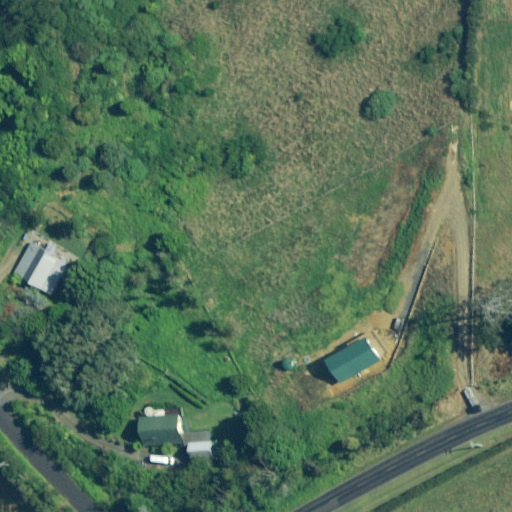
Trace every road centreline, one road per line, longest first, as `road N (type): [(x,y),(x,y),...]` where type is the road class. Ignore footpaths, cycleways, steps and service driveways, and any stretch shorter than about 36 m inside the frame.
road 1 (tertiary): [(316,511),(511,410)]
road 2 (residential): [(100,511),(0,408)]
